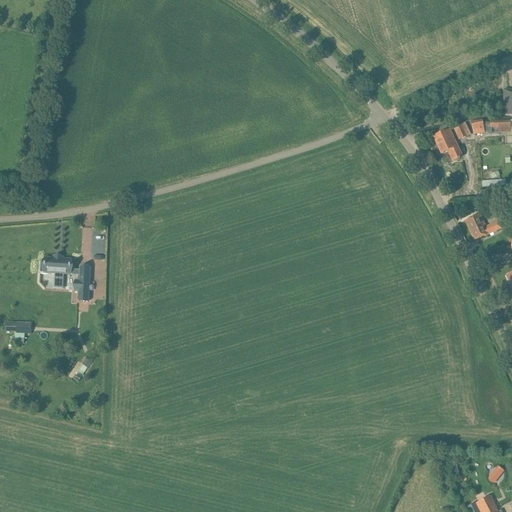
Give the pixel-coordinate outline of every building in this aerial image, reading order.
[(511,90),(504,90),(503,116),(511,116),(511,90)] [(485,133),(482,120),(471,122),(474,135),(485,133)] [(511,133),(510,121),(489,122),(490,128),(499,128),(499,133),(511,133)] [(471,135),(465,123),(454,128),(459,140),(471,135)] [(462,157),(450,130),(434,138),(442,154),(448,151),(453,161),(462,157)] [(503,196),(503,189),(478,191),(479,198),(503,196)] [(485,226),(479,214),(465,221),(474,241),(501,228),(498,220),(485,226)] [(55,279),(64,280),(64,275),(79,276),(80,270),(73,270),(72,270),(72,269),(72,267),(71,267),(71,266),(70,266),(70,264),(70,262),(70,260),(71,260),(71,259),(70,259),(67,259),(63,259),(63,258),(54,257),(53,258),(47,258),(46,258),(45,258),(46,258),(46,259),(45,263),(40,262),(40,266),(40,269),(40,270),(40,273),(45,274),(55,274),(55,279)] [(89,301),(91,268),(80,268),(80,270),(79,276),(79,281),(76,281),(75,292),(78,292),(78,301),(89,301)] [(16,333),(26,333),(26,324),(16,324),(16,333)] [(88,357),(82,365),(87,368),(93,361),(88,357)] [(498,511),(490,496),(475,503),(479,511),(498,511)]
